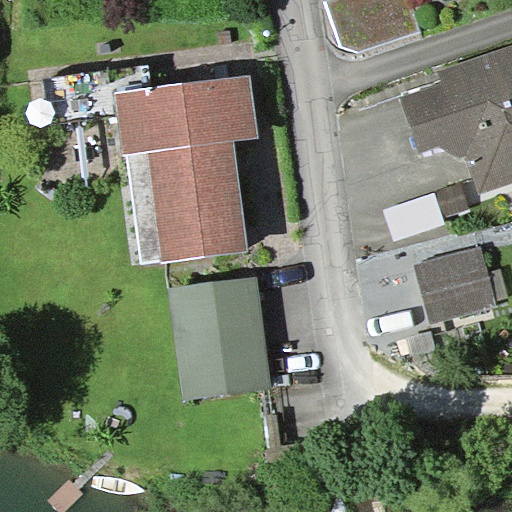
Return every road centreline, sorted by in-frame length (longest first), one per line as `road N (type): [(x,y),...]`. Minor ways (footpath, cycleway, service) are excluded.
road 1 (residential): [(511,396),(410,397),(372,381),(346,352),(307,91)]
road 2 (residential): [(307,91),(511,29)]
